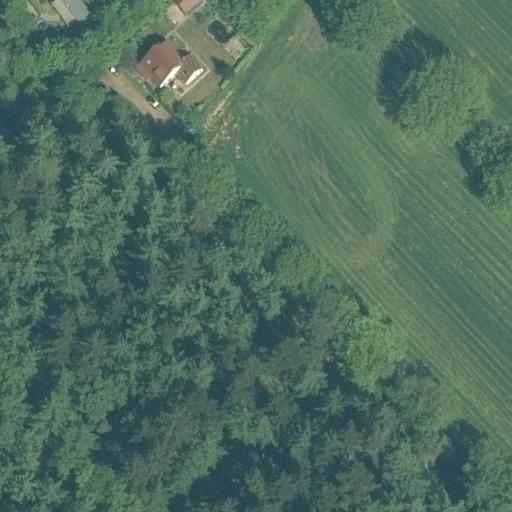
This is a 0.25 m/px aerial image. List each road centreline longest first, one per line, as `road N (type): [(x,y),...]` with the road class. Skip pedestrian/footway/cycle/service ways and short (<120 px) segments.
road 1 (track): [(0,93),(108,86),(129,94),(511,495)]
road 2 (track): [(387,364),(212,511)]
road 3 (track): [(184,150),(312,0)]
